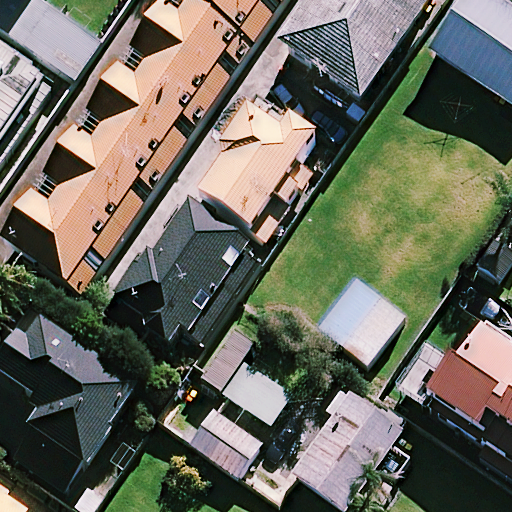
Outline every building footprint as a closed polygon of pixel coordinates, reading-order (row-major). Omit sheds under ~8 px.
[(101,47),(31,0),(0,0),(0,33),(75,85),(101,47)] [(185,0),(194,6),(255,51),(292,0),(185,0)] [(318,0),(282,53),(360,108),(435,0),(318,0)] [(511,11),(494,0),(468,0),(431,57),(511,110),(511,11)] [(255,51),(194,6),(180,26),(165,15),(135,56),(152,69),(138,88),(121,76),(90,119),(108,133),(95,151),(78,139),(46,182),(66,196),(52,216),(34,203),(4,245),(83,302),(149,212),(142,207),(255,51)] [(0,37),(0,193),(73,87),(0,37)] [(332,153),(269,107),(202,199),(264,245),(332,153)] [(265,267),(197,209),(115,303),(171,352),(189,332),(200,341),(265,267)] [(404,322),(357,286),(320,333),(368,370),(404,322)] [(139,395),(35,321),(0,370),(0,379),(47,412),(12,462),(65,500),(139,395)] [(511,353),(478,332),(456,368),(427,350),(402,389),(489,444),(484,451),(511,468),(511,353)] [(269,446),(291,461),(323,417),(247,363),(257,349),(237,335),(203,382),(227,399),(191,449),(241,485),(269,446)] [(352,511),(404,434),(348,398),(294,480),(342,511),(352,511)] [(0,511),(33,511),(0,490),(0,511)]
